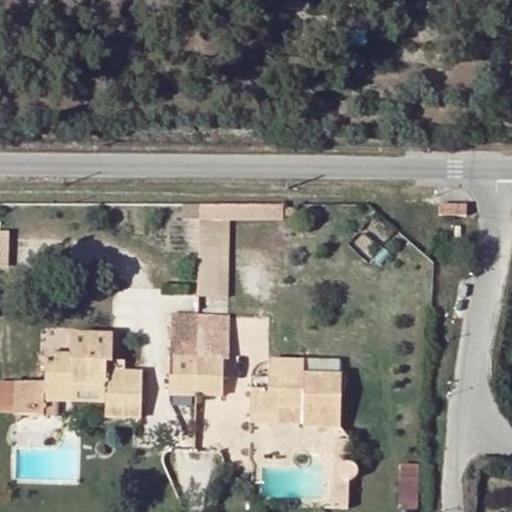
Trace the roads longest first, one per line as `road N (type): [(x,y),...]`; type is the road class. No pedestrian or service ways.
road 1 (tertiary): [(498,171),(0,161)]
road 2 (unclassified): [(498,171),(456,511)]
